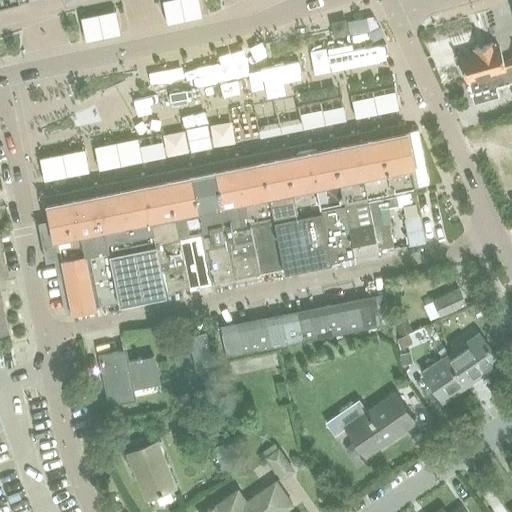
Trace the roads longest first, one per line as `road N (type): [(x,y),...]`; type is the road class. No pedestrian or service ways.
road 1 (residential): [(44,337),(497,243)]
road 2 (tertiary): [(0,79),(257,24),(319,0)]
road 3 (residential): [(497,243),(394,13)]
road 4 (residential): [(44,337),(0,97)]
road 5 (residential): [(90,511),(68,454),(44,337)]
road 6 (residential): [(375,511),(511,417)]
